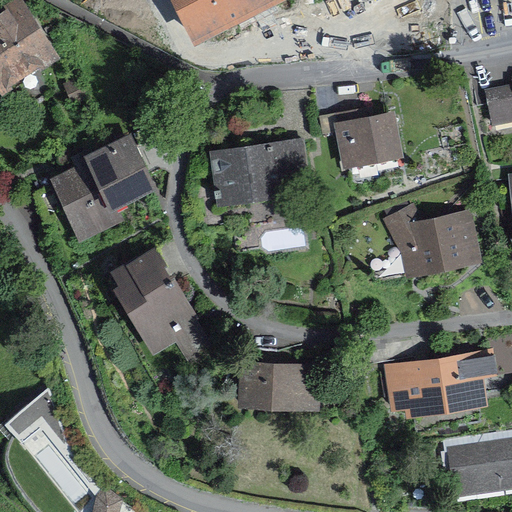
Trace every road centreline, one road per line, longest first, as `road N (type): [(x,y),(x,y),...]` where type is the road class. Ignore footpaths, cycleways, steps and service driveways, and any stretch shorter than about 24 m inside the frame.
road 1 (residential): [(511,319),(321,336),(278,330),(206,285),(187,255),(173,190),(188,115),(225,83),(511,47)]
road 2 (residential): [(0,203),(50,283),(111,443),(177,492),(241,511)]
